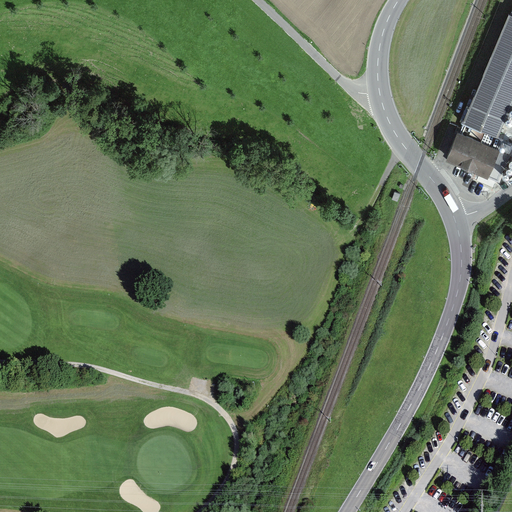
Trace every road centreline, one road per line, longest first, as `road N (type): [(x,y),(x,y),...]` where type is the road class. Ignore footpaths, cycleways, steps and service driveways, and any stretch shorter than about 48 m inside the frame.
road 1 (track): [(0,363),(93,367),(211,405),(227,418),(239,448),(228,481),(199,511)]
road 2 (secondary): [(454,218),(461,273),(444,333),(348,511)]
road 3 (secondary): [(399,0),(378,52),(379,93),(394,131),(454,218)]
road 4 (track): [(256,0),(352,90),(379,93)]
